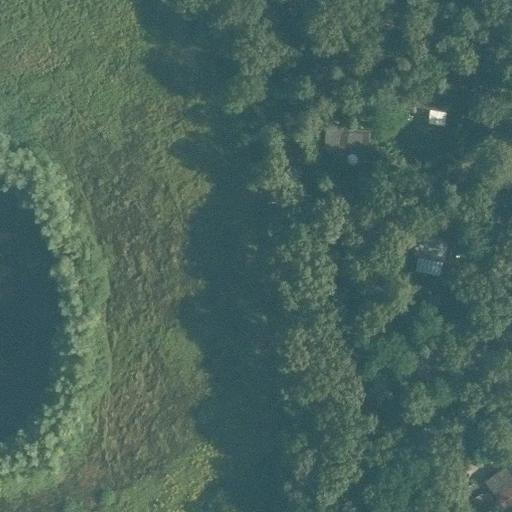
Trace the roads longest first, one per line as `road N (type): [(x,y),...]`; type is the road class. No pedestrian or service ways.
road 1 (track): [(338,511),(336,377),(321,287),(244,80),(230,0)]
road 2 (track): [(511,338),(448,383),(337,434)]
